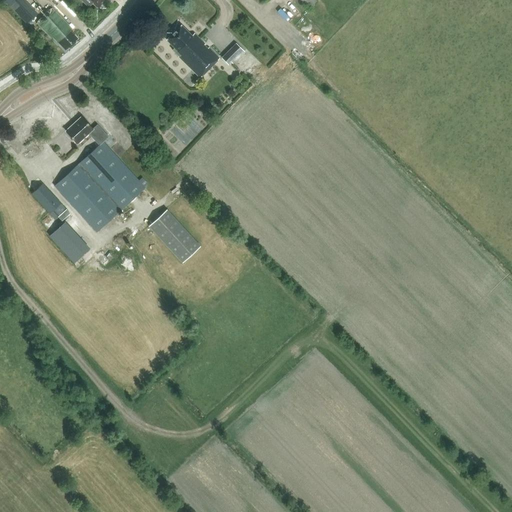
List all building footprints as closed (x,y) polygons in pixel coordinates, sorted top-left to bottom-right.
[(317,1),(315,0),(301,0),(311,9),(317,1)] [(36,15),(24,3),(15,12),(27,24),(36,15)] [(37,23),(53,39),(54,38),(56,41),(57,41),(67,51),(78,40),(70,31),(72,30),(67,25),(68,24),(53,8),(37,23)] [(179,26),(164,40),(173,49),(171,51),(199,78),(219,58),(209,47),(208,48),(204,45),(206,44),(195,33),(190,37),(179,26)] [(240,53),(243,50),(237,43),(234,46),(240,53)] [(65,131),(76,144),(87,134),(98,145),(54,186),(95,232),(143,189),(101,142),(107,137),(96,125),(91,129),(80,117),(65,131)] [(42,183),(31,193),(55,219),(58,216),(66,208),(42,183)] [(66,208),(58,216),(62,220),(70,212),(66,208)] [(200,246),(167,209),(148,226),(182,263),(200,246)] [(70,220),(53,234),(77,262),(93,247),(70,220)]
